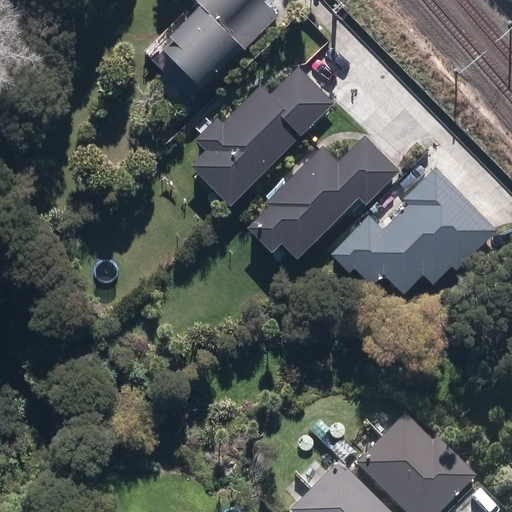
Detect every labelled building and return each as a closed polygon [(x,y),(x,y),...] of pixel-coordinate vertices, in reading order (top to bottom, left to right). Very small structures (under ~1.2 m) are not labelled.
[(159,47),(207,93),(282,16),(265,0),(196,0),(201,4),(159,47)] [(313,0),(287,0),(310,22),(323,9),(313,0)] [(319,33),(304,19),(290,33),(304,48),(319,33)] [(191,168),(231,208),(333,105),(298,70),(270,98),(261,89),(223,127),(218,122),(197,143),(207,152),(191,168)] [(281,244),(297,261),(358,199),(366,207),(399,173),(365,139),(337,166),(322,151),(266,205),(269,208),(248,229),(272,253),(281,244)] [(488,223),(432,167),(400,197),(406,203),(379,230),(365,216),(327,254),(343,270),(349,265),(365,282),(377,271),(394,288),(427,256),(441,269),(488,223)] [(401,416),(351,467),(397,511),(440,511),(473,479),(433,440),(430,444),(401,416)] [(385,511),(336,463),(286,511),(385,511)]
